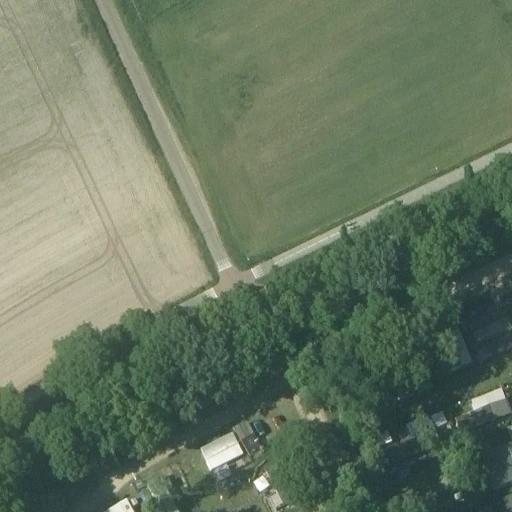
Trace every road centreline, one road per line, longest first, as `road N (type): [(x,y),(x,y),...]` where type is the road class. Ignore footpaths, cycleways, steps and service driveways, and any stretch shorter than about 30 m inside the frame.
road 1 (unclassified): [(251,316),(106,0)]
road 2 (tertiary): [(0,464),(251,316)]
road 3 (tertiary): [(251,316),(511,185)]
